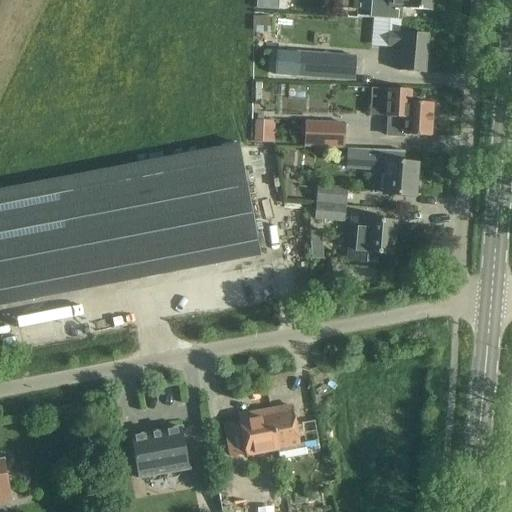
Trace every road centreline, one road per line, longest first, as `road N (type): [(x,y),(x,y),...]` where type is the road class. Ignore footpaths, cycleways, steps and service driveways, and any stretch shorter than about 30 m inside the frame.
road 1 (unclassified): [(0,391),(456,306)]
road 2 (residential): [(456,306),(478,0)]
road 3 (secondary): [(490,300),(511,33)]
road 4 (secondary): [(468,511),(490,300)]
